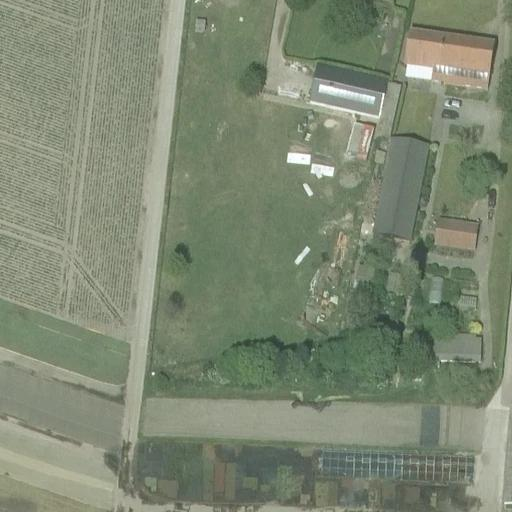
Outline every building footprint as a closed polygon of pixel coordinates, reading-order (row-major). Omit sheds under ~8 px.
[(486,91),(489,69),(492,49),(407,36),(403,70),(432,74),(431,83),(486,91)] [(378,140),(388,142),(399,89),(386,86),(386,83),(316,65),(307,107),(377,123),(378,121),(382,121),(378,140)] [(370,237),(409,245),(428,149),(389,142),(370,237)] [(436,221),(433,251),(472,256),(476,226),(436,221)] [(349,293),(369,299),(376,275),(356,269),(349,293)] [(387,277),(381,301),(399,306),(404,281),(387,277)] [(400,346),(399,342),(395,321),(369,327),(374,351),(400,346)] [(477,367),(477,349),(478,337),(431,335),(430,365),(477,367)] [(500,511),(511,511),(511,408),(510,409),(500,511)]
